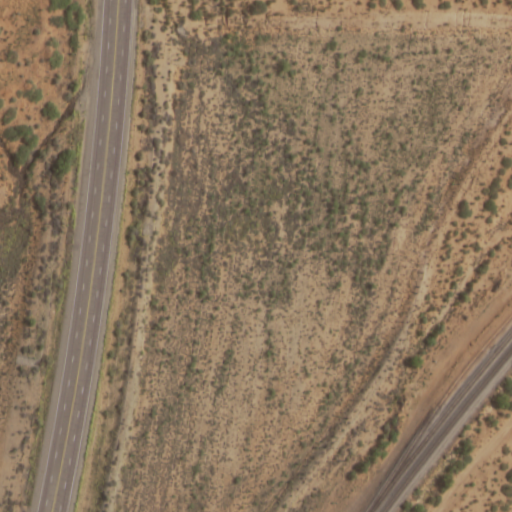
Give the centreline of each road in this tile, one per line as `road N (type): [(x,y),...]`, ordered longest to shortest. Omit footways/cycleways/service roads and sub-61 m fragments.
road 1 (track): [(511,190),(280,511),(135,326),(163,36)]
road 2 (trunk): [(116,0),(98,220),(50,511)]
